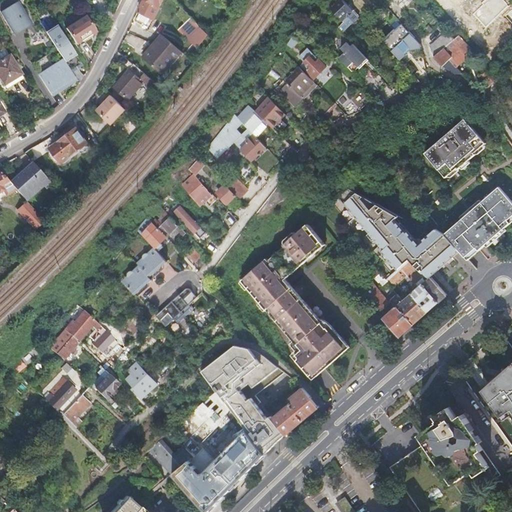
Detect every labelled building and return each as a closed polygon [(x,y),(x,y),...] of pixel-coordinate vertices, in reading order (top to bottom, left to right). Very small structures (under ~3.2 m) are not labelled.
[(0,7),(16,35),(34,24),(19,0),(5,0),(0,3),(0,7)] [(144,0),(134,19),(133,22),(142,27),(141,29),(147,32),(148,29),(162,0),(144,0)] [(336,0),(327,9),(341,23),(352,13),(339,0),(336,0)] [(182,8),(178,12),(187,22),(192,17),(182,8)] [(356,17),(352,13),(341,23),(346,28),(356,18),(356,17)] [(86,16),(67,27),(76,43),(96,32),(86,16)] [(199,25),(192,17),(187,22),(179,30),(187,37),(199,25)] [(397,59),(408,48),(418,45),(417,42),(416,40),(393,17),(385,25),(389,29),(378,40),(397,59)] [(341,23),(336,28),(341,33),(346,28),(341,23)] [(452,38),(445,32),(427,47),(434,54),(452,38)] [(297,37),(294,34),(288,44),(291,46),(297,37)] [(452,38),(434,54),(431,57),(442,68),(449,62),(461,52),(462,53),(469,48),(457,35),(452,38)] [(162,36),(150,49),(152,51),(163,37),(162,36)] [(150,49),(143,58),(160,72),(166,64),(168,66),(180,51),(163,37),(152,51),(150,49)] [(68,44),(59,50),(61,55),(77,81),(87,75),(68,44)] [(342,61),(356,76),(370,63),(355,48),(353,50),(349,46),(343,52),(347,56),(342,61)] [(326,67),(310,50),(303,58),(305,60),(301,65),(314,78),(326,67)] [(183,53),(180,51),(168,66),(166,64),(160,72),(164,76),(183,53)] [(12,53),(0,60),(0,77),(5,86),(6,85),(23,74),(24,74),(21,69),(16,60),(12,53)] [(77,81),(61,55),(36,71),(52,97),(58,94),(62,99),(77,81)] [(21,58),(16,60),(21,69),(26,66),(21,58)] [(150,88),(155,83),(134,66),(115,89),(129,100),(144,83),(150,88)] [(315,83),(299,67),(285,80),(289,84),(281,91),(295,106),(303,98),(301,96),(308,90),(315,83)] [(479,76),(489,86),(496,77),(488,68),(479,76)] [(25,78),(23,74),(6,85),(8,88),(25,78)] [(333,98),(344,88),(334,76),(323,86),(333,98)] [(369,90),(377,99),(389,88),(380,79),(369,90)] [(324,113),(334,103),(323,92),(313,102),(324,113)] [(347,113),(356,106),(345,94),(337,101),(347,113)] [(121,108),(111,97),(95,111),(105,122),(121,108)] [(246,101),(252,107),(255,103),(249,97),(246,101)] [(269,97),(257,112),(258,113),(274,129),(286,114),(269,97)] [(248,129),(252,132),(262,122),(256,116),(258,113),(257,112),(254,110),(241,122),(248,129)] [(253,161),(267,147),(256,137),(253,134),(252,132),(248,129),(241,122),(234,115),(229,121),(218,135),(207,148),(217,158),(234,142),(253,161)] [(464,118),(426,150),(450,174),(457,167),(459,169),(476,154),(475,152),(478,149),(486,142),(468,121),(464,118)] [(253,134),(256,137),(266,126),(262,122),(252,132),(253,134)] [(77,128),(51,148),(62,161),(88,142),(77,128)] [(285,140),(292,147),(297,149),(307,141),(296,130),(285,140)] [(450,174),(426,150),(424,153),(446,178),(450,174)] [(190,171),(193,174),(204,163),(200,158),(190,171)] [(11,183),(26,200),(43,185),(38,178),(43,173),(32,162),(10,182),(11,183)] [(193,174),(190,171),(186,174),(191,179),(182,187),(202,207),(207,202),(212,207),(219,200),(213,194),(206,188),(201,182),(199,180),(193,174)] [(0,173),(0,189),(11,183),(10,182),(4,176),(2,177),(0,173)] [(51,183),(43,173),(38,178),(43,185),(46,188),(51,183)] [(238,178),(228,188),(232,192),(236,196),(239,199),(249,189),(242,182),(238,178)] [(229,202),(236,196),(232,192),(228,188),(224,184),(223,185),(217,190),(229,202)] [(477,204),(502,230),(511,220),(511,202),(498,186),(477,204)] [(444,232),(441,230),(433,237),(427,231),(418,239),(399,217),(400,215),(352,188),(343,196),(386,251),(384,253),(400,271),(411,260),(418,267),(428,276),(430,278),(461,251),(446,235),(444,232)] [(24,216),(35,229),(44,220),(33,207),(27,201),(18,210),(24,216)] [(154,221),(148,215),(147,216),(148,217),(158,228),(170,216),(158,203),(150,213),(152,215),(157,210),(162,216),(158,220),(156,219),(154,221)] [(502,230),(477,204),(446,235),(461,251),(470,261),(493,240),(503,232),(502,230)] [(174,210),(181,218),(195,232),(201,227),(187,213),(179,205),(174,210)] [(158,228),(167,237),(176,228),(183,236),(186,233),(179,225),(170,216),(158,228)] [(137,231),(146,240),(155,248),(157,250),(162,245),(160,243),(167,237),(158,228),(148,217),(137,231)] [(215,228),(219,223),(213,217),(203,226),(214,237),(219,232),(215,228)] [(330,330),(347,350),(348,349),(352,346),(332,324),(330,322),(328,320),(326,319),(323,318),(321,318),(279,271),(297,255),(304,264),(315,254),(312,250),(323,241),(309,224),(298,233),(296,231),(287,239),(286,242),(287,245),(292,250),(259,279),(305,332),(301,335),(308,344),(295,356),(297,359),(305,352),(320,339),(330,330)] [(201,227),(195,232),(200,237),(206,232),(201,227)] [(507,236),(503,232),(493,240),(497,245),(507,236)] [(312,250),(315,254),(326,244),(323,241),(312,250)] [(191,245),(185,251),(194,260),(200,254),(191,245)] [(157,250),(155,248),(149,254),(148,253),(147,253),(146,253),(145,253),(144,253),(144,254),(143,255),(143,256),(143,257),(143,258),(143,259),(146,262),(140,267),(152,280),(159,273),(157,271),(162,267),(167,262),(157,250)] [(414,325),(447,296),(440,287),(433,279),(432,280),(430,278),(428,276),(418,267),(411,260),(400,271),(388,281),(369,259),(364,263),(377,278),(376,279),(380,284),(381,283),(384,286),(388,283),(391,287),(392,286),(396,287),(409,276),(412,280),(414,278),(418,283),(416,284),(419,289),(405,301),(399,294),(393,300),(393,301),(399,307),(414,325)] [(353,263),(347,268),(351,273),(357,268),(353,263)] [(152,280),(140,267),(135,272),(134,272),(133,271),(132,271),(131,272),(130,272),(129,273),(128,274),(128,276),(129,277),(132,280),(127,285),(138,297),(145,291),(143,289),(147,285),(152,280)] [(369,289),(366,292),(372,299),(381,312),(391,303),(374,282),(368,287),(369,289)] [(188,305),(197,297),(190,289),(189,289),(187,289),(186,289),(183,291),(184,292),(184,293),(181,296),(179,295),(165,308),(166,310),(163,313),(162,313),(161,312),(157,316),(167,326),(174,319),(177,321),(191,307),(188,305)] [(90,316),(80,306),(77,309),(83,314),(69,330),(74,335),(58,353),(64,360),(80,342),(79,341),(92,326),(86,320),(90,316)] [(401,337),(414,325),(399,307),(386,319),(401,337)] [(383,320),(379,314),(371,320),(375,326),(383,320)] [(113,339),(90,316),(86,320),(92,326),(95,329),(89,335),(94,340),(91,343),(100,352),(113,339)] [(297,359),(314,379),(347,350),(330,330),(320,339),(305,352),(297,359)] [(276,443),(286,435),(274,419),(271,416),(267,419),(257,405),(260,402),(255,395),(283,374),(268,358),(263,355),(256,350),(251,348),(248,347),(245,346),(242,345),(238,345),(203,372),(244,432),(266,455),(276,443)] [(511,361),(476,392),(498,424),(509,419),(511,424),(511,361)] [(78,372),(68,363),(61,370),(67,375),(70,372),(74,376),(78,372)] [(148,375),(143,370),(140,367),(126,379),(134,387),(146,376),(148,375)] [(118,384),(109,374),(95,387),(105,397),(118,384)] [(157,384),(148,375),(146,376),(155,386),(157,384)] [(134,387),(132,390),(141,400),(148,393),(152,397),(156,393),(152,389),(155,386),(146,376),(134,387)] [(51,393),(45,399),(55,410),(56,408),(75,389),(63,377),(49,391),(51,393)] [(286,435),(320,407),(303,387),(291,398),(294,402),(274,419),(286,435)] [(78,415),(90,403),(82,395),(70,407),(78,415)] [(78,415),(70,407),(62,415),(70,423),(75,418),(78,415)] [(429,448),(393,472),(420,511),(445,511),(486,484),(499,475),(466,426),(469,423),(463,414),(457,418),(450,407),(443,413),(445,416),(441,418),(438,420),(439,421),(420,435),(429,448)] [(75,418),(70,423),(77,430),(82,425),(75,418)] [(169,475),(202,511),(205,511),(266,455),(244,432),(218,455),(207,444),(191,455),(169,475)] [(169,475),(191,455),(182,445),(176,451),(163,437),(150,449),(169,475)] [(144,511),(130,497),(116,511),(144,511)]
